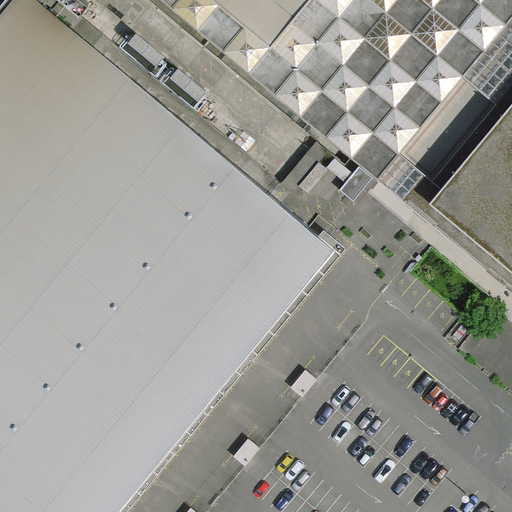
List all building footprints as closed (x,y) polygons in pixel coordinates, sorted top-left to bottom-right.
[(344,255),(34,0),(15,0),(0,19),(0,511),(130,511),(202,426),(344,255)] [(511,0),(159,0),(379,179),(400,154),(465,76),(511,19),(511,0)] [(511,19),(465,76),(503,107),(511,96),(511,19)] [(511,96),(503,107),(439,185),(428,198),(452,219),(442,233),(511,291),(511,96)] [(379,179),(442,233),(452,219),(428,198),(439,185),(400,154),(379,179)] [(306,369),(292,387),(303,396),(317,379),(306,369)] [(248,438),(234,456),(246,466),(260,448),(248,438)] [(368,511),(370,511),(335,484),(320,503),(306,492),(294,507),(300,511),(368,511)]
